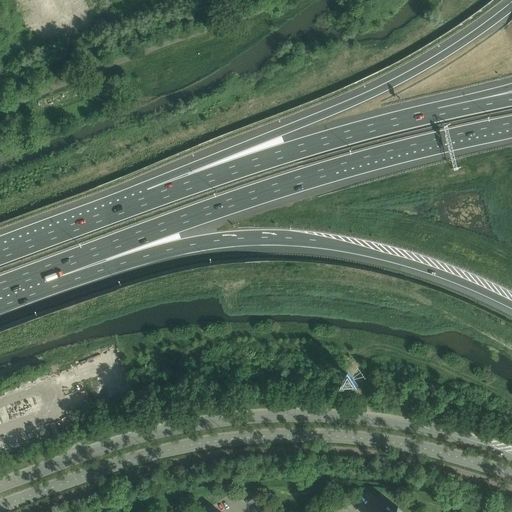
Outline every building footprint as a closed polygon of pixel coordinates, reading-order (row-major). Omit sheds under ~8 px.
[(11,0),(5,0),(0,2),(0,13),(14,8),(11,0)] [(126,0),(115,0),(107,3),(116,26),(134,19),(126,0)] [(151,0),(131,0),(138,17),(156,10),(151,0)] [(171,0),(151,0),(156,10),(173,4),(171,0)] [(107,3),(90,10),(98,32),(116,26),(107,3)] [(14,8),(0,13),(0,24),(18,18),(14,8)] [(90,10),(72,16),(81,39),(98,32),(90,10)] [(72,16),(55,23),(63,45),(81,39),(72,16)] [(55,23),(37,29),(46,51),(63,45),(55,23)] [(37,29),(20,36),(28,58),(46,51),(37,29)] [(20,36),(1,42),(10,65),(28,58),(20,36)]
